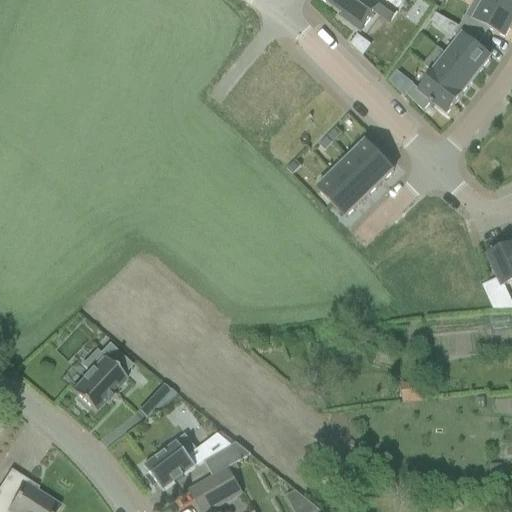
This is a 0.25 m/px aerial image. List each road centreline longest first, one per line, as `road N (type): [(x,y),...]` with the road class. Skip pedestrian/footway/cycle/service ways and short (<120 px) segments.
road 1 (residential): [(430,171),(278,9)]
road 2 (unclassified): [(126,511),(82,454),(0,389)]
road 3 (residential): [(430,171),(511,71)]
